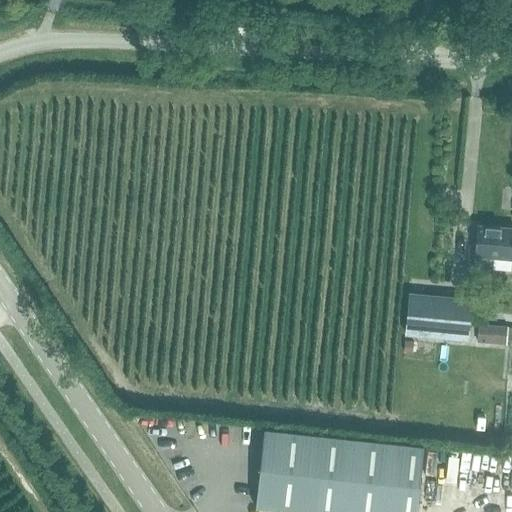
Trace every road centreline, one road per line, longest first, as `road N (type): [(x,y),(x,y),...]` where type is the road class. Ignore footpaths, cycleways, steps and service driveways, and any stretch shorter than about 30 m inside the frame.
road 1 (unclassified): [(0,52),(35,42),(511,69)]
road 2 (tertiary): [(155,511),(0,286)]
